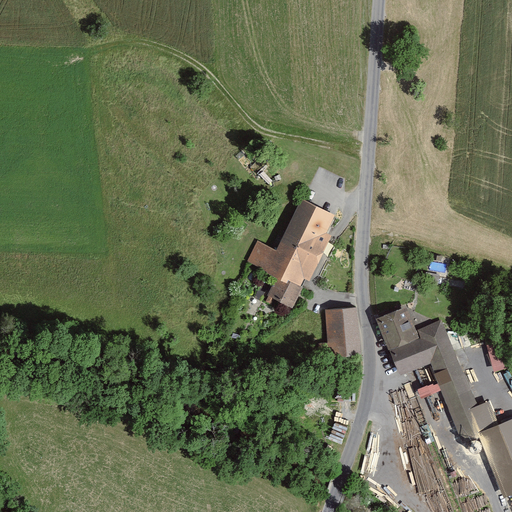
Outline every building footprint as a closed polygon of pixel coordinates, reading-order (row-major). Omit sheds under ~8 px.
[(333,217),(303,202),(278,252),(259,243),(250,261),(280,276),(271,294),(290,304),(333,217)] [(355,308),(327,310),(331,358),(358,356),(355,308)] [(405,311),(380,321),(400,370),(428,358),(462,440),(480,433),(505,494),(511,491),(511,422),(499,428),(489,403),(474,409),(440,325),(415,335),(405,311)] [(494,370),(509,365),(503,348),(488,353),(494,370)] [(337,409),(350,410),(351,387),(338,386),(337,409)] [(396,403),(404,398),(399,389),(391,393),(396,403)] [(333,421),(329,439),(343,442),(347,424),(333,421)]
